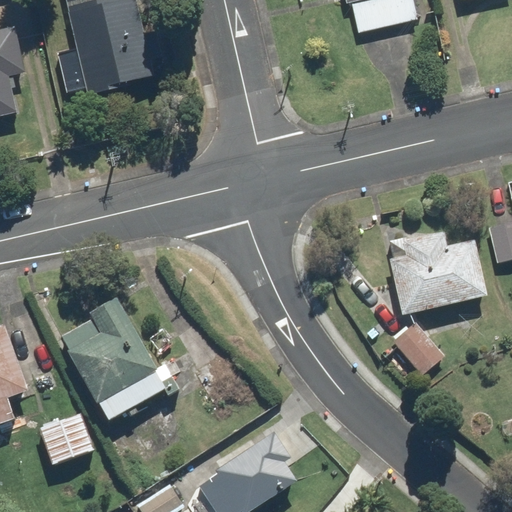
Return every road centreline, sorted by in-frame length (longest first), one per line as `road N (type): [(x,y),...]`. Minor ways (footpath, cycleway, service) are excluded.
road 1 (residential): [(258,175),(257,228),(285,318),(346,396),(479,511)]
road 2 (tertiary): [(258,175),(0,237)]
road 3 (tertiary): [(511,116),(258,175)]
road 4 (residential): [(218,0),(258,175)]
